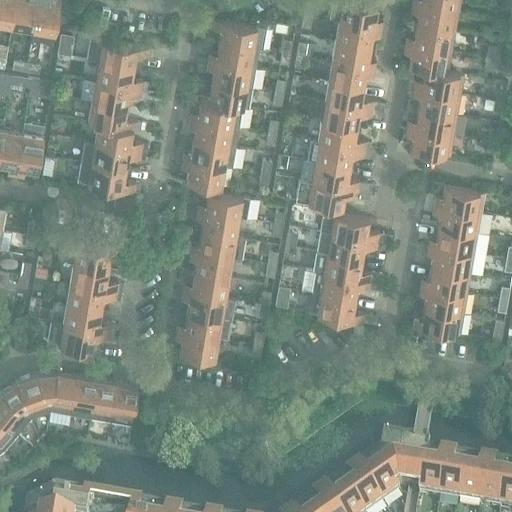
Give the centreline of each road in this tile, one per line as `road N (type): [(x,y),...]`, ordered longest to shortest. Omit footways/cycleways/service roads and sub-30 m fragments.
road 1 (residential): [(135,365),(153,389),(270,409),(291,400),(296,374),(318,361),(362,365),(381,358)]
road 2 (residential): [(381,358),(404,217),(383,213),(388,164)]
road 3 (residential): [(163,177),(181,0)]
road 4 (residential): [(388,164),(396,83),(385,58),(388,0)]
road 5 (residential): [(0,189),(157,215)]
road 6 (residential): [(135,365),(157,215)]
road 7 (residential): [(0,370),(29,350),(135,365)]
road 8 (residential): [(388,164),(490,179),(511,172)]
